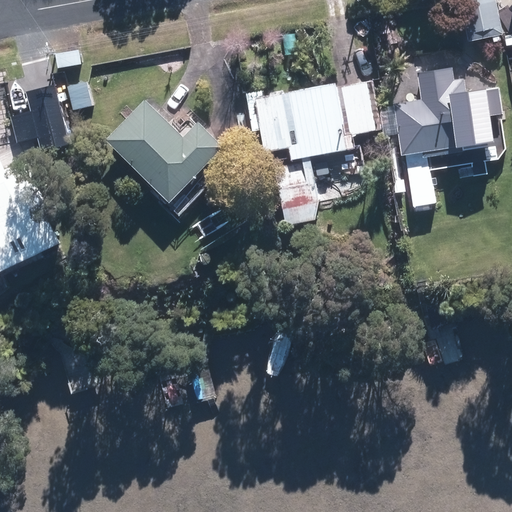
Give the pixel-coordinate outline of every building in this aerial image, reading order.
[(458,0),(467,43),(502,36),(494,0),(458,0)] [(54,55),(57,70),(80,66),(77,50),(54,55)] [(393,105),(401,157),(492,143),(489,117),(502,115),(498,90),(464,95),(462,80),(453,81),(451,69),(416,75),(420,101),(393,105)] [(98,105),(91,79),(70,84),(77,110),(98,105)] [(253,99),(264,154),(275,152),(285,204),(310,199),(303,159),(353,150),(351,138),(381,132),(372,82),(336,89),(335,84),(253,99)] [(36,139),(40,154),(74,145),(59,84),(25,93),(30,112),(9,117),(16,144),(36,139)] [(104,143),(168,205),(223,150),(196,124),(182,139),(145,102),(104,143)] [(406,163),(413,208),(434,205),(427,160),(406,163)] [(0,273),(58,244),(47,222),(57,217),(52,207),(42,212),(19,164),(4,171),(0,162),(0,273)] [(403,217),(406,234),(418,232),(415,215),(403,217)]
